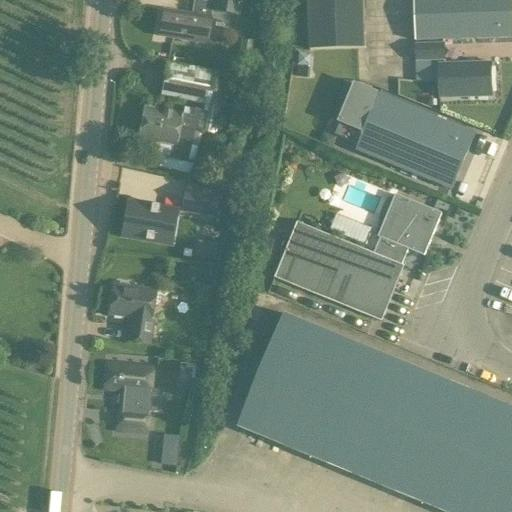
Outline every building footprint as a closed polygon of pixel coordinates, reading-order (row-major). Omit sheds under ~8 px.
[(211,0),(211,4),(210,12),(238,16),(240,0),(211,0)] [(365,49),(363,0),(307,0),(309,51),(365,49)] [(511,0),(414,0),(416,42),(511,38),(511,0)] [(157,37),(205,45),(211,4),(192,1),(190,15),(162,11),(157,37)] [(432,62),(446,61),(445,43),(414,45),(416,81),(433,80),(432,62)] [(490,63),(438,65),(440,99),(491,97),(490,63)] [(218,107),(225,77),(214,75),(214,74),(207,72),(208,71),(190,67),(189,68),(185,67),(185,68),(165,64),(158,97),(208,107),(208,106),(217,107),(218,107)] [(355,86),(341,123),(364,133),(379,95),(355,86)] [(364,133),(357,151),(451,190),(474,135),(379,95),(364,133)] [(144,107),(136,143),(165,149),(163,158),(161,168),(189,174),(191,165),(199,132),(210,135),(217,107),(208,106),(208,107),(206,113),(193,111),(191,119),(144,107)] [(187,190),(184,214),(215,219),(219,195),(187,190)] [(404,267),(402,265),(408,250),(424,257),(441,214),(395,195),(377,238),(380,239),(373,254),(297,223),(274,279),(381,323),(404,267)] [(179,211),(126,203),(120,238),(174,247),(179,211)] [(330,228),(352,236),(357,223),(334,215),(330,228)] [(237,233),(234,247),(260,251),(262,237),(237,233)] [(216,259),(218,243),(198,240),(195,256),(216,259)] [(112,285),(108,316),(127,319),(124,341),(149,345),(152,322),(149,322),(152,305),(155,306),(159,303),(160,296),(157,293),(154,292),(129,288),(127,284),(120,283),(117,286),(112,285)] [(511,511),(511,409),(284,315),(237,427),(443,511),(511,511)] [(104,365),(102,391),(119,392),(118,407),(148,410),(151,369),(104,365)] [(145,437),(148,410),(116,407),(114,434),(145,437)] [(160,466),(172,467),(174,467),(176,455),(177,439),(163,438),(160,466)]
